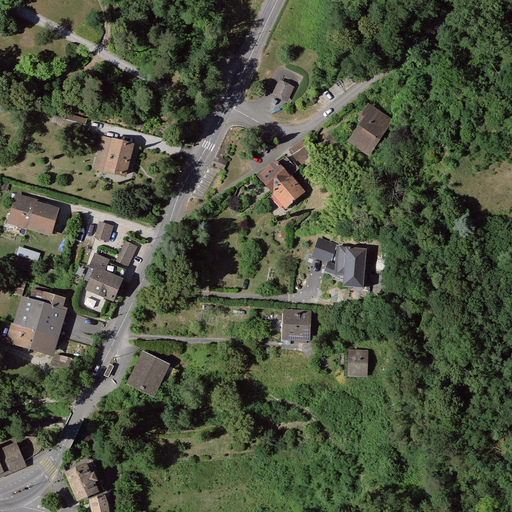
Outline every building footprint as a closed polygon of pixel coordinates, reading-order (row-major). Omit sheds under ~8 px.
[(291,88),(279,83),(274,94),(286,100),(291,88)] [(360,154),(382,122),(363,110),(356,121),(359,123),(345,145),(360,154)] [(61,124),(64,114),(54,111),(51,122),(61,124)] [(83,131),(86,120),(64,114),(61,124),(83,131)] [(326,140),(322,145),(337,156),(344,147),(329,136),(326,140)] [(109,144),(101,173),(119,178),(127,149),(109,144)] [(297,144),(286,153),(296,166),(298,164),(303,170),(312,163),(297,144)] [(220,160),(216,168),(222,171),(226,162),(220,160)] [(272,166),(257,179),(267,191),(282,178),(290,172),(279,160),(272,166)] [(269,163),(249,177),(253,182),(257,179),(272,166),(269,163)] [(280,207),(296,194),(282,178),(267,191),(280,207)] [(31,204),(12,199),(11,204),(29,210),(30,208),(31,204)] [(50,214),(30,208),(29,210),(11,204),(5,225),(44,236),(50,214)] [(101,223),(97,237),(106,240),(110,225),(101,223)] [(124,239),(119,261),(133,264),(138,243),(124,239)] [(328,262),(324,271),(340,277),(339,281),(352,286),(352,289),(361,290),(366,250),(337,248),(319,241),(314,257),(328,262)] [(23,253),(20,258),(31,262),(33,257),(23,253)] [(12,256),(9,266),(27,273),(31,262),(20,258),(15,256),(12,256)] [(84,268),(89,270),(81,289),(106,299),(114,280),(118,271),(102,265),(102,263),(90,256),(84,268)] [(9,279),(6,292),(10,294),(14,280),(11,279),(9,279)] [(14,280),(10,294),(17,296),(19,289),(21,283),(14,280)] [(17,296),(16,299),(23,301),(37,305),(40,295),(19,289),(17,296)] [(40,295),(37,305),(54,310),(56,300),(40,295)] [(15,302),(12,314),(18,316),(49,325),(54,310),(37,305),(23,301),(22,304),(15,302)] [(105,303),(98,318),(105,319),(110,306),(105,303)] [(12,314),(9,324),(15,326),(18,316),(12,314)] [(309,328),(311,315),(289,314),(288,340),(296,340),(296,337),(308,338),(308,328),(309,328)] [(18,316),(15,326),(46,336),(49,325),(18,316)] [(41,353),(46,336),(15,326),(9,324),(6,333),(3,341),(41,353)] [(353,353),(352,372),(365,373),(366,353),(353,353)] [(145,355),(130,385),(151,395),(167,366),(145,355)] [(105,375),(109,377),(114,366),(110,364),(105,375)] [(170,367),(163,380),(170,384),(177,371),(170,367)] [(0,476),(26,465),(15,440),(0,446),(0,476)] [(98,490),(85,460),(63,470),(76,499),(98,490)] [(103,492),(88,498),(90,511),(108,511),(106,501),(103,492)]
